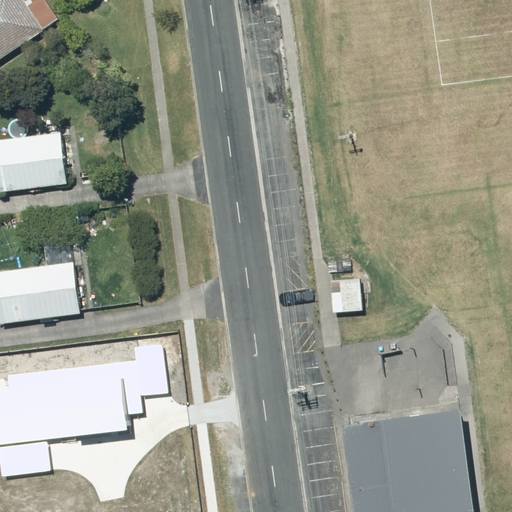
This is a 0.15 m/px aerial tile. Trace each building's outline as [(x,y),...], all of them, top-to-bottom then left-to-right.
[(25,0),(0,0),(0,63),(47,31),(25,0)] [(65,134),(0,142),(0,193),(71,185),(65,134)] [(77,265),(0,274),(0,293),(4,325),(84,316),(77,265)] [(333,285),(336,315),(366,312),(364,282),(333,285)] [(486,511),(471,395),(351,411),(363,511),(486,511)] [(0,511),(145,511),(144,504),(126,506),(121,471),(58,479),(54,454),(0,460),(0,511)]
